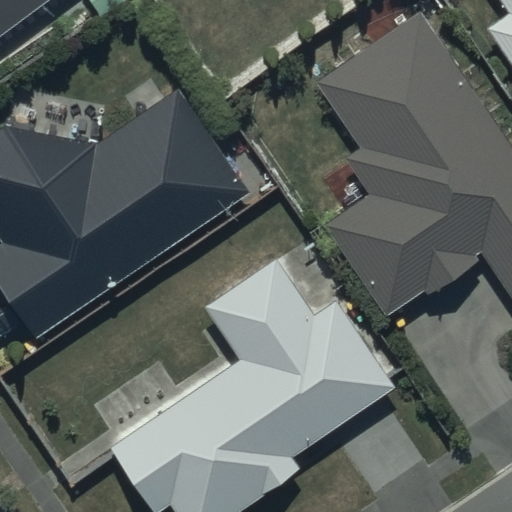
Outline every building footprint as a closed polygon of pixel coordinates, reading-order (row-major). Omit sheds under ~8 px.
[(0,0),(0,20),(28,0),(0,0)] [(511,137),(421,0),(417,0),(315,67),(358,132),(342,143),(367,180),(321,210),(383,303),(422,277),(425,281),(478,245),(475,241),(480,238),(511,287),(511,137)] [(511,0),(500,0),(485,10),(511,50),(511,0)] [(96,130),(2,112),(0,113),(0,228),(1,230),(0,230),(0,267),(36,321),(245,178),(175,75),(96,130)] [(392,374),(334,284),(310,299),(275,245),(202,293),(238,347),(108,432),(152,500),(170,489),(185,511),(213,511),(300,456),(290,441),(392,374)]
